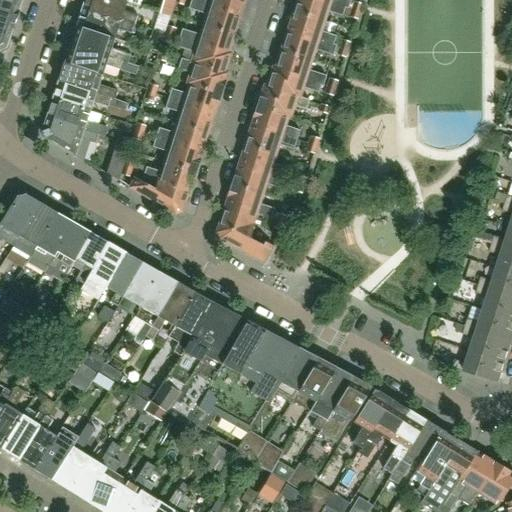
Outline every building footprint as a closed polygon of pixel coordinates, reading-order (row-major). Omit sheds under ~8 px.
[(21,0),(0,0),(0,50),(5,48),(21,0)] [(121,13),(125,4),(113,0),(85,0),(82,10),(133,27),(136,18),(121,13)] [(169,15),(173,3),(173,0),(162,0),(157,14),(157,15),(168,18),(169,15)] [(233,36),(239,18),(240,17),(190,0),(188,9),(205,14),(202,25),(233,36)] [(241,13),(244,0),(193,0),(194,1),(192,0),(190,0),(240,17),(240,16),(241,13)] [(342,16),(345,7),(321,0),(297,0),(297,2),(293,12),(325,22),(328,12),(342,16)] [(354,2),(352,9),(359,11),(362,5),(354,2)] [(357,20),(359,11),(352,9),(349,17),(357,20)] [(134,36),(137,28),(133,27),(82,10),(76,28),(113,41),(117,30),(134,36)] [(322,31),(325,22),(293,12),(290,23),(288,28),(286,32),(287,32),(332,46),(336,36),(322,31)] [(166,25),(167,23),(168,18),(157,15),(152,33),(162,37),(163,34),(164,33),(166,25)] [(174,36),(176,29),(166,25),(164,33),(174,36)] [(227,53),(233,36),(202,25),(198,36),(181,30),(178,37),(178,38),(181,39),(181,40),(229,56),(230,54),(227,53)] [(113,41),(76,28),(70,46),(121,64),(122,63),(124,55),(110,51),(113,41)] [(332,56),(335,47),(332,46),(287,32),(285,37),(281,51),(312,61),(315,50),(332,56)] [(161,42),(162,37),(152,33),(147,49),(157,52),(161,42)] [(171,45),(174,36),(164,33),(163,34),(162,37),(161,42),(169,44),(171,45)] [(224,74),(229,56),(181,40),(178,48),(183,49),(180,60),(180,61),(225,76),(226,75),(226,74),(224,74)] [(342,40),(339,48),(347,50),(349,42),(342,40)] [(121,64),(70,46),(64,65),(101,77),(105,65),(139,76),(142,69),(122,63),(121,64)] [(344,58),(347,50),(339,48),(337,55),(344,58)] [(308,71),(312,61),(281,51),(276,64),(275,69),(272,68),(272,70),(320,85),(320,84),(323,84),(325,76),(308,71)] [(164,63),(167,55),(166,55),(157,52),(156,55),(155,60),(164,63)] [(168,55),(165,63),(177,68),(180,61),(180,60),(168,55)] [(219,95),(225,76),(180,61),(177,68),(190,73),(187,84),(219,95)] [(98,86),(101,77),(64,65),(58,83),(100,97),(103,98),(114,102),(114,100),(116,92),(98,86)] [(318,93),(320,85),(272,70),(266,87),(264,86),(263,88),(309,103),(309,101),(298,97),(301,87),(318,93)] [(114,102),(103,98),(100,97),(58,83),(52,101),(89,114),(93,103),(125,113),(127,104),(114,100),(114,102)] [(155,95),(157,87),(147,84),(145,92),(155,95)] [(215,109),(219,95),(187,84),(183,94),(170,90),(167,99),(214,115),(215,110),(215,109)] [(332,96),(335,88),(327,86),(324,94),(332,96)] [(306,111),(309,103),(263,88),(257,107),(288,117),(292,107),(306,111)] [(152,103),(155,95),(145,92),(142,100),(152,103)] [(213,118),(214,115),(167,99),(164,109),(177,113),(174,123),(207,134),(212,117),(213,118)] [(86,123),(89,114),(52,101),(46,120),(97,137),(105,139),(108,130),(86,123)] [(326,114),(329,107),(321,104),(319,112),(326,114)] [(285,126),(288,117),(257,107),(253,121),(252,121),(250,127),(296,141),(297,137),(299,131),(285,126)] [(95,144),(97,137),(46,120),(42,132),(44,137),(44,138),(83,161),(88,142),(95,144)] [(206,137),(207,134),(174,123),(171,133),(157,128),(155,137),(154,138),(201,153),(202,149),(205,140),(206,137)] [(142,134),(145,127),(135,124),(134,128),(133,131),(142,134)] [(293,150),(296,141),(250,127),(249,130),(250,130),(247,137),(244,146),(276,156),(279,145),(293,150)] [(141,137),(142,134),(133,131),(130,139),(139,142),(141,137)] [(311,136),(308,144),(316,147),(318,139),(311,136)] [(200,158),(201,153),(154,138),(154,139),(151,148),(165,153),(162,162),(194,172),(199,158),(200,158)] [(119,174),(122,166),(124,160),(126,151),(128,146),(116,143),(106,175),(117,181),(119,174)] [(314,154),(316,147),(308,144),(306,151),(314,154)] [(273,166),(276,156),(244,146),(239,161),(237,165),(283,180),(286,170),(273,166)] [(123,163),(122,166),(131,169),(143,173),(142,177),(155,182),(188,192),(194,172),(162,162),(158,172),(145,168),(133,163),(124,160),(124,161),(123,163)] [(280,189),(283,180),(237,165),(236,169),(237,169),(236,174),(232,185),(263,194),(266,184),(280,189)] [(129,177),(131,169),(122,166),(119,174),(129,177)] [(298,176),(296,184),(303,186),(306,178),(298,176)] [(181,212),(188,192),(155,182),(152,191),(132,180),(128,188),(175,214),(181,212)] [(301,194),(303,186),(296,184),(293,191),(301,194)] [(260,204),(263,194),(232,185),(226,204),(256,215),(271,219),(274,209),(260,204)] [(0,239),(11,246),(37,203),(24,196),(16,198),(0,224),(0,239)] [(28,256),(54,213),(37,203),(11,246),(28,256)] [(511,228),(511,205),(505,203),(502,211),(511,213),(511,223),(511,228)] [(248,238),(256,215),(226,204),(216,234),(218,239),(219,239),(243,251),(249,239),(248,238)] [(45,266),(72,223),(54,213),(28,256),(30,257),(27,263),(44,273),(46,270),(47,267),(45,266)] [(284,225),(288,218),(281,214),(277,221),(284,225)] [(281,232),(284,225),(277,221),(274,228),(281,232)] [(68,266),(89,233),(72,223),(45,266),(47,267),(55,271),(60,262),(68,266)] [(511,250),(511,228),(507,240),(494,236),(492,244),(511,250)] [(78,289),(106,244),(89,233),(68,266),(70,267),(71,265),(80,271),(72,285),(78,289)] [(265,263),(274,248),(273,248),(274,247),(264,242),(262,246),(249,239),(243,251),(265,263)] [(105,287),(124,253),(106,244),(78,289),(88,295),(97,300),(103,290),(105,287)] [(511,273),(511,250),(492,244),(489,252),(502,256),(497,269),(511,273)] [(114,292),(108,302),(114,306),(141,263),(124,253),(105,287),(114,292)] [(116,307),(132,316),(158,273),(141,263),(114,306),(116,307)] [(511,296),(511,273),(497,269),(493,281),(481,277),(479,285),(511,296)] [(144,338),(175,284),(158,273),(132,316),(143,322),(133,340),(140,344),(144,338)] [(170,331),(193,294),(175,284),(144,338),(152,343),(164,322),(170,325),(167,330),(170,331)] [(511,318),(511,296),(479,285),(476,293),(488,297),(484,310),(511,318)] [(172,364),(210,303),(193,294),(170,331),(171,332),(168,338),(177,343),(171,353),(174,354),(169,362),(172,364)] [(0,304),(0,309),(12,317),(18,307),(4,298),(0,304)] [(154,394),(149,402),(166,412),(228,312),(210,303),(172,364),(173,365),(155,394),(154,394)] [(112,310),(103,304),(96,314),(105,320),(112,310)] [(13,318),(28,327),(34,318),(19,309),(13,318)] [(511,341),(511,340),(511,318),(484,310),(480,323),(468,319),(465,326),(511,341)] [(184,421),(247,322),(228,312),(166,412),(184,421)] [(451,342),(455,327),(435,321),(431,336),(451,342)] [(22,329),(11,322),(6,330),(17,336),(22,329)] [(202,431),(264,331),(247,322),(184,421),(190,424),(202,431)] [(457,324),(455,332),(463,334),(465,326),(457,324)] [(505,362),(511,341),(465,326),(463,334),(475,338),(471,351),(505,362)] [(48,336),(65,346),(71,337),(53,327),(48,336)] [(230,423),(282,341),(264,331),(202,431),(219,441),(220,439),(205,430),(214,414),(230,423)] [(46,340),(41,349),(58,359),(63,350),(46,340)] [(247,434),(262,411),(275,387),(277,388),(280,383),(299,350),(282,341),(230,423),(247,434)] [(290,401),(317,359),(299,350),(280,383),(288,388),(283,397),(290,401)] [(498,383),(505,362),(471,351),(467,364),(455,360),(452,368),(464,372),(498,383)] [(96,370),(102,361),(87,352),(81,360),(96,370)] [(308,411),(311,406),(334,369),(317,359),(290,401),(308,411)] [(104,361),(98,370),(113,380),(119,370),(104,361)] [(87,382),(93,372),(81,365),(75,375),(87,382)] [(123,378),(133,384),(141,373),(130,366),(123,378)] [(324,424),(352,378),(334,369),(311,406),(308,411),(319,418),(313,427),(319,432),(324,424)] [(100,372),(93,382),(108,392),(114,381),(100,372)] [(350,421),(370,388),(352,378),(324,424),(331,428),(339,415),(350,421)] [(138,380),(133,389),(148,399),(154,390),(138,380)] [(0,413),(0,447),(1,449),(25,411),(21,409),(19,414),(12,410),(23,392),(16,387),(12,393),(13,394),(0,413)] [(0,413),(13,394),(12,393),(4,388),(0,394),(0,413)] [(361,450),(391,401),(373,390),(352,424),(361,429),(352,444),(361,450)] [(116,391),(114,394),(114,400),(119,403),(123,402),(126,398),(126,393),(121,391),(116,391)] [(140,411),(146,401),(131,391),(125,401),(140,411)] [(18,459),(45,418),(44,418),(53,404),(45,398),(35,413),(27,408),(25,411),(1,449),(18,459)] [(389,441),(408,411),(391,401),(361,450),(358,454),(367,459),(381,436),(389,441)] [(144,411),(160,420),(165,412),(150,402),(144,411)] [(392,475),(425,421),(408,411),(389,441),(398,446),(383,470),(392,475)] [(35,470),(58,435),(57,435),(59,433),(55,430),(52,435),(46,431),(51,422),(45,418),(18,459),(35,470)] [(423,462),(441,432),(425,421),(392,475),(389,479),(396,483),(398,481),(400,482),(415,457),(423,462)] [(79,437),(86,442),(87,442),(95,429),(87,424),(79,437)] [(425,497),(458,442),(441,432),(423,462),(413,480),(420,484),(415,491),(425,497)] [(213,451),(217,444),(201,433),(196,440),(194,443),(210,455),(213,451)] [(52,481),(79,437),(78,437),(77,439),(70,435),(64,445),(57,441),(60,436),(58,435),(35,470),(52,481)] [(69,491),(90,458),(80,452),(86,442),(79,437),(52,481),(69,491)] [(244,440),(237,451),(254,462),(261,450),(244,440)] [(450,494),(476,453),(458,442),(425,497),(425,498),(421,505),(432,511),(439,511),(443,506),(450,494)] [(86,502),(115,456),(120,448),(113,443),(100,465),(93,460),(90,458),(69,491),(86,502)] [(225,463),(231,453),(218,445),(212,455),(225,463)] [(261,450),(254,462),(270,472),(277,461),(261,450)] [(477,493),(495,465),(476,453),(450,494),(457,498),(458,499),(466,486),(467,487),(477,493)] [(102,511),(103,511),(124,480),(113,473),(122,460),(115,456),(86,502),(102,511)] [(271,473),(287,482),(294,470),(278,461),(271,473)] [(124,480),(103,511),(126,511),(147,481),(155,467),(146,462),(132,485),(127,482),(124,480)] [(511,498),(511,475),(495,465),(477,493),(496,505),(498,503),(511,498)] [(274,501),(284,484),(271,476),(260,493),(274,501)] [(150,511),(157,501),(147,494),(153,485),(147,481),(126,511),(150,511)] [(173,511),(184,496),(190,487),(181,482),(176,489),(175,488),(164,505),(157,501),(150,511),(173,511)] [(315,483),(308,494),(324,504),(331,492),(315,483)] [(376,511),(378,511),(394,490),(387,485),(370,507),(376,511)] [(248,490),(241,501),(249,506),(256,495),(248,490)] [(342,511),(348,503),(333,493),(325,505),(337,511),(342,511)] [(457,498),(450,494),(443,506),(450,510),(457,498)] [(183,511),(191,500),(184,496),(173,511),(183,511)] [(221,511),(226,505),(218,501),(211,511),(221,511)] [(230,511),(234,507),(227,503),(226,505),(221,511),(230,511)]
